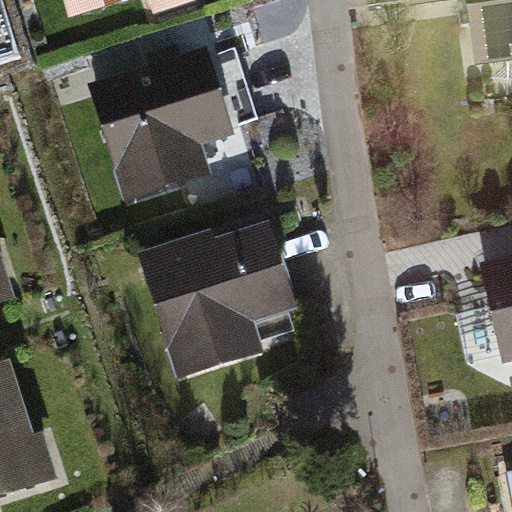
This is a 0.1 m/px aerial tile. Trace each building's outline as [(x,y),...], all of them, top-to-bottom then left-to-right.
[(61,0),(70,31),(182,0),(61,0)] [(511,0),(502,0),(507,58),(511,57),(511,0)] [(212,55),(89,92),(124,209),(210,183),(201,154),(238,143),(212,55)] [(271,227),(140,267),(176,384),(308,343),(271,227)] [(511,268),(484,274),(504,368),(511,366),(511,268)] [(0,498),(56,481),(21,369),(0,375),(0,498)]
